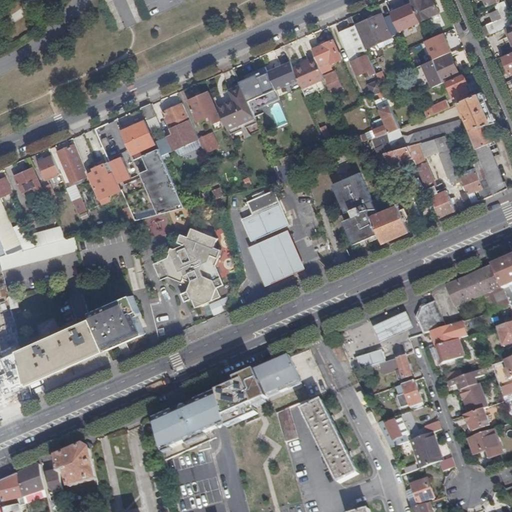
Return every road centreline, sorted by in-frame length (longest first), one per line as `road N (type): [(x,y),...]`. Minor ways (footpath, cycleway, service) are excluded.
road 1 (residential): [(342,0),(0,147)]
road 2 (primary): [(307,310),(0,444)]
road 3 (primary): [(511,222),(307,310)]
road 4 (residential): [(398,511),(371,435),(307,310)]
road 5 (residential): [(511,126),(456,0)]
